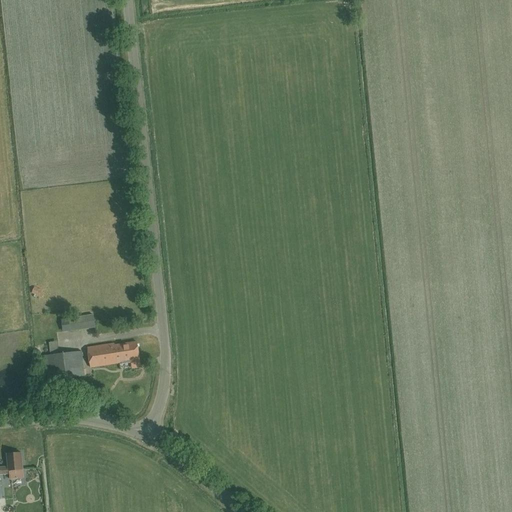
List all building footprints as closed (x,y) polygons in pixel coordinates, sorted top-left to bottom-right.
[(70,331),(96,328),(94,315),(69,318),(70,331)] [(121,361),(140,358),(137,342),(115,345),(114,344),(88,348),(91,367),(122,363),(121,361)] [(47,381),(85,376),(81,352),(44,357),(47,381)] [(16,478),(15,470),(22,470),(21,453),(7,454),(8,467),(0,467),(0,499),(1,499),(0,488),(0,474),(9,474),(9,479),(16,478)] [(15,505),(14,511),(47,511),(47,503),(15,505)]
